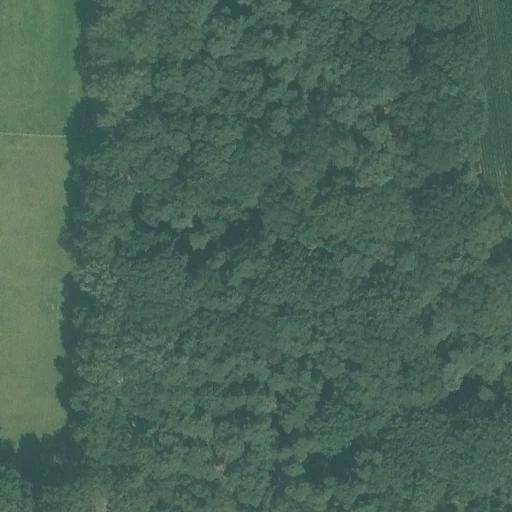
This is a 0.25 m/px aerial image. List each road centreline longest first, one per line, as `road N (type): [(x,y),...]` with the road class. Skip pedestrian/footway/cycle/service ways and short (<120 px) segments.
road 1 (track): [(114,511),(146,0)]
road 2 (track): [(457,511),(466,387),(490,262)]
